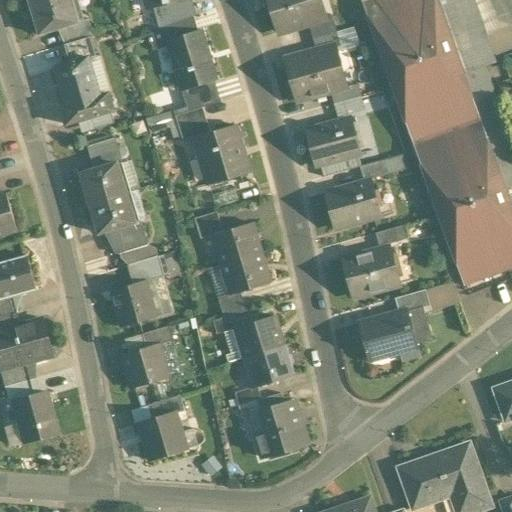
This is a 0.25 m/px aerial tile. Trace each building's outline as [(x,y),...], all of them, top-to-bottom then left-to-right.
[(37,5),(31,7),(40,35),(64,27),(79,23),(72,0),(53,0),(37,5)] [(145,0),(148,9),(153,7),(180,0),(145,0)] [(180,0),(153,7),(160,30),(163,29),(194,17),(197,16),(192,0),(180,0)] [(321,0),(268,0),(279,33),(309,23),(327,18),(326,17),(321,0)] [(473,0),(361,0),(397,99),(485,67),(496,63),(487,38),(473,0)] [(473,0),(487,38),(511,26),(511,23),(500,0),(473,0)] [(511,0),(500,0),(511,23),(511,0)] [(148,9),(142,11),(148,35),(160,30),(153,7),(148,9)] [(327,18),(309,23),(314,39),(338,33),(332,15),(326,17),(327,18)] [(194,17),(163,29),(168,42),(199,32),(194,17)] [(79,23),(64,27),(69,44),(91,37),(94,36),(89,20),(79,23)] [(168,42),(167,42),(182,91),(213,81),(218,80),(203,31),(199,32),(168,42)] [(338,33),(314,39),(318,51),(335,46),(336,49),(342,47),(338,33)] [(69,44),(65,45),(71,64),(88,59),(96,57),(91,37),(69,44)] [(318,51),(286,59),(298,102),(331,93),(347,89),(346,88),(336,49),(335,46),(318,51)] [(71,64),(56,69),(68,107),(100,97),(88,59),(71,64)] [(511,141),(485,67),(465,74),(511,206),(511,141)] [(511,206),(465,74),(397,99),(464,284),(464,286),(511,268),(511,206)] [(213,81),(182,91),(184,96),(188,95),(194,111),(203,108),(220,103),(213,81)] [(347,89),(331,93),(334,104),(362,97),(358,85),(346,88),(347,89)] [(100,97),(68,107),(62,108),(67,125),(89,119),(111,112),(113,112),(108,94),(100,97)] [(188,95),(184,96),(189,112),(194,111),(188,95)] [(362,97),(334,104),(338,118),(365,111),(362,97)] [(189,112),(175,116),(183,141),(195,138),(211,133),(203,108),(194,111),(189,112)] [(111,112),(89,119),(93,131),(115,124),(111,112)] [(351,118),(307,131),(317,166),(321,165),(349,157),(361,154),(351,118)] [(211,133),(195,138),(209,186),(247,174),(238,146),(241,145),(235,126),(211,133)] [(115,138),(87,147),(95,171),(117,164),(118,165),(123,164),(115,138)] [(404,156),(361,167),(365,183),(372,181),(371,180),(408,170),(404,156)] [(349,157),(321,165),(324,178),(352,170),(349,157)] [(95,171),(82,174),(91,204),(126,194),(118,165),(117,164),(95,171)] [(365,183),(326,194),(336,229),(381,217),(372,181),(365,183)] [(250,188),(215,198),(219,211),(253,200),(250,188)] [(135,222),(140,220),(145,219),(137,191),(126,194),(135,222)] [(0,195),(0,235),(17,231),(7,193),(0,195)] [(126,194),(91,204),(100,234),(112,230),(135,223),(135,222),(126,194)] [(218,212),(195,219),(201,240),(214,236),(214,235),(224,232),(218,212)] [(140,220),(135,222),(135,223),(112,230),(120,254),(121,254),(148,246),(140,220)] [(224,232),(214,235),(214,236),(223,265),(261,253),(252,223),(224,232)] [(405,226),(376,234),(380,247),(409,239),(405,226)] [(148,246),(121,254),(122,259),(130,265),(158,257),(156,249),(151,251),(148,246)] [(390,248),(343,261),(353,297),(400,285),(390,248)] [(261,253),(223,265),(232,295),(232,296),(241,293),(271,284),(261,253)] [(28,257),(0,264),(0,300),(13,296),(37,290),(28,257)] [(130,265),(129,266),(134,285),(145,282),(164,277),(159,257),(158,257),(130,265)] [(223,265),(212,268),(221,298),(232,295),(223,265)] [(134,285),(113,291),(113,293),(114,293),(118,306),(117,307),(123,328),(156,318),(149,297),(145,282),(134,285)] [(453,283),(396,299),(399,313),(406,311),(407,313),(424,308),(426,314),(461,304),(453,283)] [(221,298),(218,299),(225,319),(236,315),(247,312),(241,293),(232,296),(232,295),(221,298)] [(13,296),(0,300),(0,318),(14,314),(18,313),(13,296)] [(424,308),(407,313),(415,345),(433,340),(426,314),(424,308)] [(399,313),(361,324),(371,360),(416,348),(415,345),(407,313),(406,311),(399,313)] [(14,314),(0,318),(0,331),(18,326),(14,314)] [(225,319),(214,322),(218,335),(224,333),(237,329),(236,328),(240,327),(236,315),(225,319)] [(240,327),(236,328),(237,329),(246,358),(284,347),(279,330),(275,316),(240,327)] [(0,331),(0,371),(1,371),(27,364),(54,356),(44,319),(18,326),(0,331)] [(170,326),(142,335),(146,348),(158,344),(159,345),(174,341),(170,326)] [(237,329),(224,333),(231,354),(226,355),(228,364),(246,358),(237,329)] [(124,340),(128,353),(146,348),(142,335),(124,340)] [(128,353),(123,355),(133,389),(168,379),(159,345),(158,344),(146,348),(128,353)] [(284,347),(246,358),(247,363),(254,387),(255,389),(258,388),(293,377),(284,347)] [(247,363),(235,366),(243,391),(254,387),(247,363)] [(27,364),(1,371),(6,387),(32,380),(27,364)] [(32,380),(6,387),(10,405),(15,403),(15,402),(22,400),(36,396),(32,380)] [(511,382),(494,389),(506,422),(511,419),(511,382)] [(243,391),(235,393),(239,406),(257,401),(262,399),(258,388),(255,389),(254,387),(243,391)] [(48,393),(15,402),(15,403),(22,428),(26,441),(25,442),(25,443),(59,433),(58,432),(55,422),(47,395),(48,394),(48,393)] [(262,399),(257,401),(261,413),(285,405),(282,394),(262,399)] [(181,396),(148,406),(152,420),(176,413),(176,414),(185,412),(181,396)] [(285,405),(261,413),(263,419),(267,433),(255,436),(262,458),(308,444),(296,402),(285,405)] [(129,412),(134,426),(139,424),(152,420),(148,406),(129,412)] [(152,420),(139,424),(151,461),(181,452),(176,436),(182,434),(176,414),(176,413),(152,420)] [(22,428),(6,433),(10,447),(25,443),(25,442),(26,441),(22,428)] [(182,434),(176,436),(181,452),(193,448),(188,432),(182,434)] [(469,444),(399,468),(414,509),(457,494),(460,505),(462,510),(487,501),(489,505),(489,507),(491,506),(469,444)] [(511,511),(511,497),(500,501),(504,511),(511,511)] [(375,511),(372,500),(335,511),(375,511)]
